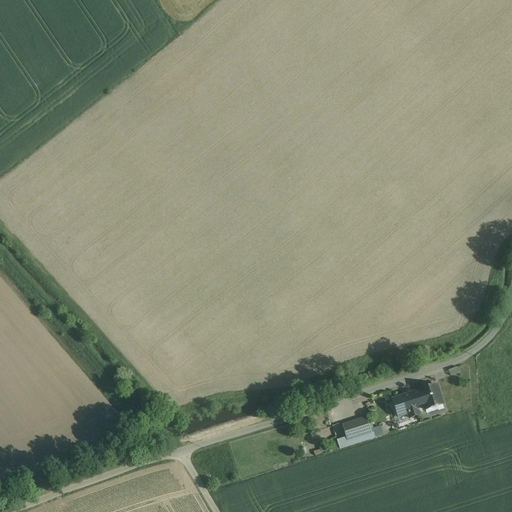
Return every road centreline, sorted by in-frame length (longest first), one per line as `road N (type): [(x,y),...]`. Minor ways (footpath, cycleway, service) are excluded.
road 1 (unclassified): [(511,298),(476,350),(451,362),(181,451)]
road 2 (unclassified): [(181,451),(2,511)]
